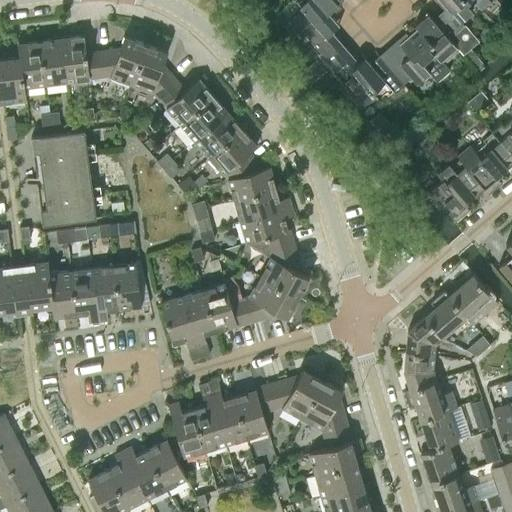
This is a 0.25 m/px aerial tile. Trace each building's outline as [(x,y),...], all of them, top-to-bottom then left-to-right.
[(331,15),(340,7),(333,0),(297,0),(296,1),(302,7),(288,19),(302,35),(305,33),(312,41),(309,43),(318,53),(337,37),(331,30),(339,24),(331,15)] [(435,0),(438,2),(443,9),(432,19),(448,38),(449,38),(464,25),(460,20),(472,9),(467,3),(470,0),(435,0)] [(432,19),(427,12),(414,24),(417,27),(408,35),(410,38),(402,45),(397,39),(378,55),(380,57),(403,83),(411,75),(416,82),(429,70),(438,80),(449,70),(443,64),(459,50),(449,38),(448,38),(432,19)] [(98,50),(86,52),(83,34),(61,37),(67,80),(101,76),(98,50)] [(131,83),(146,42),(124,34),(119,50),(98,50),(101,76),(109,75),(131,83)] [(45,83),(67,80),(61,37),(40,40),(45,83)] [(24,86),(45,83),(40,40),(17,43),(19,55),(20,55),(23,86),(24,86)] [(161,66),(167,50),(146,42),(131,83),(152,91),(157,97),(177,80),(166,68),(161,66)] [(470,48),(463,54),(478,71),(485,64),(470,48)] [(364,56),(358,62),(352,54),(335,68),(335,73),(343,82),(346,79),(353,88),(347,93),(359,107),(375,94),(380,100),(392,90),(395,93),(404,84),(403,83),(380,57),(371,64),(364,56)] [(20,55),(19,55),(0,57),(0,83),(2,102),(26,99),(24,86),(23,86),(20,55)] [(180,123),(213,95),(198,78),(185,89),(177,80),(157,97),(180,123)] [(194,140),(227,111),(213,95),(180,123),(194,140)] [(485,104),(477,95),(468,103),(475,112),(485,104)] [(149,109),(156,112),(160,103),(152,100),(149,109)] [(511,106),(508,110),(511,115),(511,117),(503,125),(501,122),(491,130),(511,154),(511,106)] [(83,108),(84,120),(94,119),(92,107),(83,108)] [(51,124),(59,123),(57,111),(49,112),(51,124)] [(208,156),(242,127),(227,111),(194,140),(208,156)] [(42,125),(51,124),(49,112),(41,113),(42,125)] [(7,138),(15,137),(14,125),(5,126),(7,138)] [(249,151),(256,145),(242,127),(208,156),(227,178),(263,167),(249,151)] [(96,216),(87,151),(84,128),(31,135),(42,223),(96,216)] [(501,170),(511,161),(511,154),(491,130),(482,138),(484,141),(474,150),(469,143),(456,155),(459,158),(459,157),(483,186),(488,192),(494,187),(496,188),(508,178),(501,170)] [(156,143),(150,137),(144,142),(150,149),(156,143)] [(163,167),(173,158),(166,151),(156,160),(163,167)] [(470,198),(483,186),(459,157),(459,158),(451,165),(448,162),(437,172),(442,178),(427,191),(427,192),(438,204),(444,199),(451,207),(448,209),(449,210),(457,219),(463,214),(464,216),(476,205),(470,198)] [(171,177),(181,168),(173,158),(163,167),(171,177)] [(233,199),(275,187),(269,165),(263,167),(227,178),(233,199)] [(178,185),(184,190),(194,187),(186,178),(178,185)] [(288,196),(279,199),(275,187),(233,199),(240,220),(291,205),(288,196)] [(193,211),(206,207),(204,199),(191,202),(193,211)] [(122,200),(110,201),(111,210),(123,209),(122,200)] [(284,217),(294,214),(291,205),(240,220),(246,242),(265,236),(268,248),(293,241),(289,228),(288,228),(284,217)] [(196,219),(209,216),(206,207),(193,211),(196,219)] [(109,236),(118,234),(116,221),(107,223),(109,236)] [(100,237),(109,236),(107,223),(99,224),(100,237)] [(21,238),(29,237),(28,225),(19,226),(21,238)] [(0,240),(8,240),(7,227),(0,228),(0,240)] [(66,241),(76,239),(75,227),(64,228),(66,241)] [(57,242),(66,241),(64,228),(56,230),(57,242)] [(202,241),(214,238),(212,229),(200,232),(202,241)] [(511,236),(505,243),(511,250),(511,258),(509,255),(498,265),(511,280),(511,236)] [(297,270),(300,264),(293,241),(268,248),(270,255),(259,275),(298,296),(309,276),(297,270)] [(194,261),(203,258),(200,246),(191,248),(194,261)] [(48,273),(49,273),(47,260),(24,263),(27,290),(26,290),(26,293),(27,298),(28,298),(29,305),(28,306),(29,310),(32,309),(32,306),(51,303),(52,303),(48,273)] [(118,308),(141,305),(135,261),(113,264),(118,308)] [(106,309),(118,308),(113,264),(91,267),(98,320),(107,319),(106,309)] [(16,291),(15,292),(12,265),(0,266),(0,310),(15,308),(15,312),(19,311),(18,307),(17,307),(16,300),(18,300),(17,294),(17,295),(16,291)] [(88,321),(98,320),(91,267),(70,270),(75,313),(87,312),(88,321)] [(53,316),(75,313),(70,270),(49,273),(48,273),(52,303),(51,303),(53,316)] [(473,323),(498,302),(473,273),(448,294),(467,316),(466,316),(473,323)] [(287,316),(298,296),(259,275),(249,295),(241,297),(249,322),(273,315),(275,309),(287,316)] [(230,300),(241,297),(238,284),(232,276),(223,278),(224,282),(230,300)] [(241,297),(230,300),(224,282),(202,288),(215,330),(236,324),(236,325),(249,322),(241,297)] [(203,333),(215,330),(202,288),(182,294),(200,356),(209,353),(203,333)] [(448,294),(444,289),(444,290),(431,301),(435,305),(424,315),(442,336),(466,316),(467,316),(448,294)] [(191,359),(200,356),(182,294),(160,300),(172,343),(185,339),(191,359)] [(435,343),(442,336),(424,315),(407,329),(405,351),(434,353),(435,343)] [(475,340),(482,349),(489,343),(482,334),(475,340)] [(432,366),(434,353),(405,351),(403,370),(409,387),(410,387),(436,378),(432,366)] [(301,417),(322,378),(302,367),(296,379),(291,376),(267,383),(274,408),(281,405),(301,417)] [(234,395),(222,398),(216,378),(207,381),(225,443),(246,436),(234,395)] [(336,401),(342,389),(322,378),(301,417),(321,428),(323,435),(348,427),(341,404),(336,401)] [(451,389),(441,393),(436,378),(410,387),(409,387),(404,389),(409,406),(415,404),(420,418),(447,409),(456,406),(451,389)] [(205,449),(225,443),(207,381),(198,383),(204,404),(192,407),(205,449)] [(262,411),(274,408),(267,383),(254,387),(255,389),(234,395),(246,436),(268,430),(262,411)] [(480,399),(469,402),(474,415),(486,411),(482,398),(480,399)] [(192,407),(181,410),(178,401),(168,404),(183,455),(205,449),(192,407)] [(511,441),(511,401),(492,408),(504,445),(511,441)] [(458,439),(447,409),(420,418),(430,447),(430,448),(448,442),(448,443),(458,439)] [(0,446),(15,438),(3,413),(0,413),(0,446)] [(358,437),(351,439),(348,427),(323,435),(327,446),(308,452),(314,474),(356,461),(353,450),(362,447),(358,437)] [(492,434),(480,438),(487,461),(499,457),(492,434)] [(0,476),(28,463),(15,438),(0,446),(0,476)] [(166,487),(186,477),(166,438),(146,448),(166,487)] [(458,472),(448,443),(448,442),(430,448),(430,447),(421,451),(431,482),(458,472)] [(146,448),(136,454),(131,445),(123,449),(147,497),(166,487),(146,448)] [(127,507),(147,497),(123,449),(114,453),(118,462),(107,468),(127,507)] [(258,476),(267,473),(263,461),(254,464),(258,476)] [(320,494),(362,482),(356,461),(314,474),(320,494)] [(0,506),(5,504),(40,487),(28,463),(0,476),(0,494),(0,495),(0,494),(0,506)] [(104,511),(116,511),(127,507),(107,468),(87,478),(104,511)] [(240,470),(234,472),(237,481),(247,479),(246,474),(240,470)] [(228,485),(236,482),(233,471),(225,473),(228,485)] [(473,483),(463,486),(458,472),(431,482),(442,511),(478,499),(473,483)] [(274,485),(287,482),(285,474),(272,478),(274,485)] [(277,494),(290,490),(287,482),(274,485),(277,494)] [(325,511),(335,511),(368,503),(362,482),(320,494),(325,511)] [(48,511),(52,511),(40,487),(5,504),(8,511),(48,511)] [(198,507),(207,504),(204,492),(195,495),(198,507)] [(503,503),(501,498),(499,492),(487,496),(490,508),(503,503)] [(482,511),(478,500),(478,499),(442,511),(441,511),(482,511)] [(380,511),(381,511),(379,511),(370,511),(368,503),(335,511),(380,511)]
